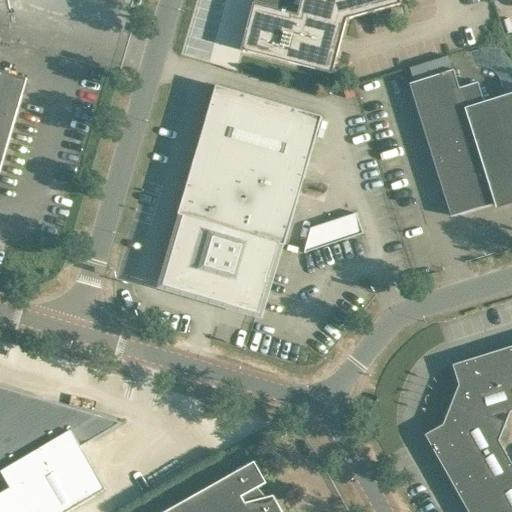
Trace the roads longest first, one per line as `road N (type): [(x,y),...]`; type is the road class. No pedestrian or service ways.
road 1 (unclassified): [(174,0),(75,331)]
road 2 (unclassified): [(328,413),(291,393),(75,331)]
road 3 (unclassified): [(328,413),(396,314),(511,276)]
